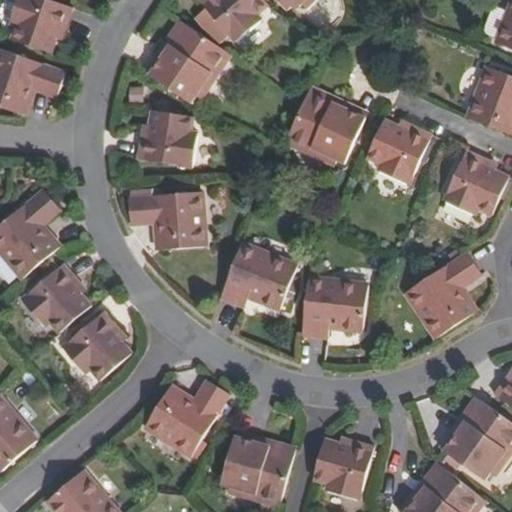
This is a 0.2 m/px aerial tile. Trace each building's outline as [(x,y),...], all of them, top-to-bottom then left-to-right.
[(64,27),(71,29),(80,4),(67,0),(22,0),(16,19),(23,21),(18,36),(56,49),(62,35),(64,27)] [(251,13),(264,3),(261,0),(203,0),(197,6),(232,45),(258,21),(251,13)] [(511,0),(506,0),(490,43),(511,51),(511,0)] [(178,20),(163,43),(167,45),(147,76),(188,101),(192,94),(197,98),(212,75),(207,73),(221,51),(178,20)] [(64,27),(62,35),(67,38),(71,29),(64,27)] [(144,73),(147,76),(167,45),(163,43),(144,73)] [(40,87),(62,94),(71,67),(4,45),(0,56),(0,98),(31,110),(40,87)] [(207,73),(212,75),(226,54),(221,51),(207,73)] [(511,116),(511,75),(482,64),(459,119),(503,136),(511,116)] [(298,103),(281,137),(303,147),(302,150),(328,162),(330,158),(338,162),(359,117),(326,102),(327,98),(305,88),(298,103)] [(187,132),(189,117),(147,110),(145,124),(144,132),(138,131),(133,158),(189,169),(195,134),(187,132)] [(426,133),(422,132),(393,118),(390,125),(377,119),(360,157),(371,162),(367,170),(400,186),(426,133)] [(490,164),(460,150),(455,148),(432,200),(463,214),(467,206),(481,213),(498,176),(487,170),(490,164)] [(0,220),(0,237),(28,271),(64,241),(47,221),(62,208),(43,185),(0,220)] [(130,224),(153,221),(156,246),(204,241),(198,188),(126,194),(130,224)] [(289,259),(236,237),(213,290),(237,300),(242,288),(271,301),(289,259)] [(460,293),(481,279),(466,257),(451,267),(405,297),(435,340),(475,314),(460,293)] [(58,330),(88,304),(78,292),(85,286),(63,259),(19,297),(41,323),(47,318),(58,330)] [(302,274),(295,330),(319,333),(320,321),(355,324),(358,281),(302,274)] [(115,344),(121,340),(97,312),(63,342),(86,370),(93,364),(102,375),(125,355),(115,344)] [(511,369),(508,367),(493,390),(511,402),(511,369)] [(230,390),(205,376),(191,398),(169,385),(145,423),(190,453),(230,390)] [(511,432),(511,416),(475,390),(460,412),(463,414),(443,444),(480,471),(486,464),(491,468),(507,445),(505,443),(511,432)] [(0,463),(33,435),(0,394),(0,463)] [(440,442),(443,444),(463,414),(460,412),(440,442)] [(234,429),(233,433),(267,444),(268,440),(234,429)] [(339,441),(324,437),(312,476),(327,480),(324,487),(357,497),(374,442),(341,432),(339,441)] [(253,485),(282,493),(294,447),(268,440),(267,444),(233,433),(220,474),(230,477),(227,485),(251,492),(253,485)] [(436,455),(419,477),(423,480),(400,509),(404,511),(464,511),(482,492),(436,455)] [(119,511),(82,471),(49,500),(59,511),(119,511)] [(396,506),(400,509),(423,480),(419,477),(396,506)] [(280,501),(282,493),(253,485),(251,492),(280,501)] [(473,511),(486,496),(482,492),(464,511),(473,511)]
